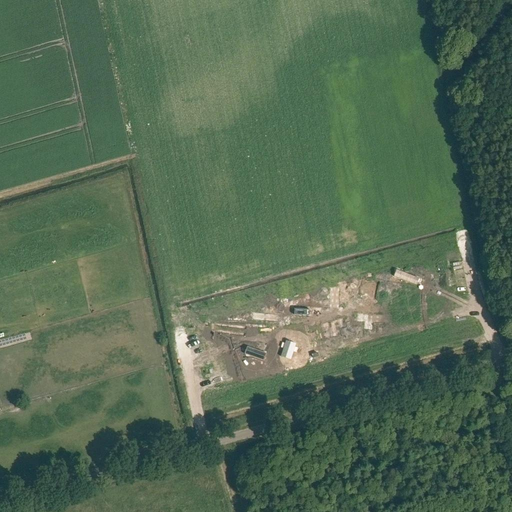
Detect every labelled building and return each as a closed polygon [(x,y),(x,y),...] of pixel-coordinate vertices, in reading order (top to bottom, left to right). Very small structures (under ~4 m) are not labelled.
[(417,276),(415,269),(392,274),(394,281),(410,277),(412,284),(418,283),(417,276)] [(376,292),(374,278),(360,281),(362,295),(376,292)] [(326,305),(333,306),(334,289),(328,289),(326,305)] [(275,320),(277,315),(258,308),(256,314),(275,320)] [(375,320),(375,314),(355,314),(355,320),(363,320),(363,326),(369,326),(369,320),(375,320)] [(342,326),(340,319),(321,325),(323,332),(330,330),(332,336),(338,334),(336,328),(342,326)] [(289,346),(289,342),(279,341),(278,345),(276,345),(276,349),(278,349),(277,357),(288,358),(289,350),(292,350),(292,346),(289,346)] [(266,358),(268,350),(248,346),(247,354),(266,358)]
